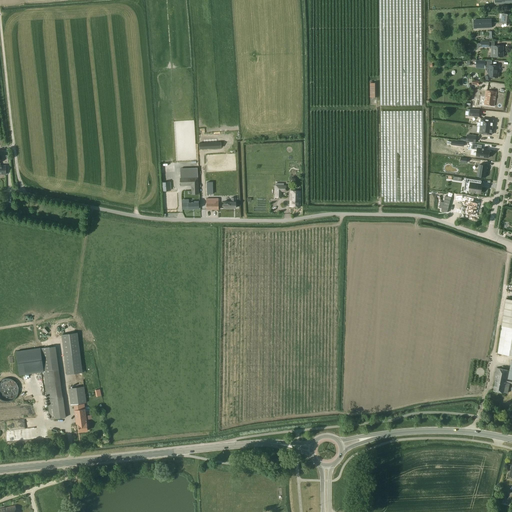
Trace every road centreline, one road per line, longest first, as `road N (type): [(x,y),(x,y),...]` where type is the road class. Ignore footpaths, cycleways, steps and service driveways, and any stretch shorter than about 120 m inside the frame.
road 1 (unclassified): [(489,236),(416,215),(175,220),(25,193),(0,22)]
road 2 (tertiary): [(273,443),(0,470)]
road 3 (tertiary): [(511,439),(446,430),(370,437)]
